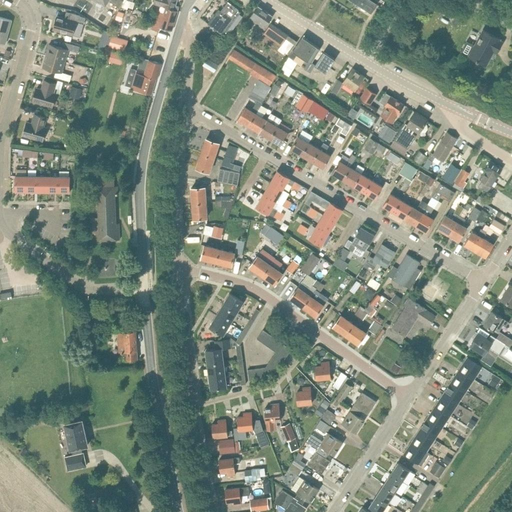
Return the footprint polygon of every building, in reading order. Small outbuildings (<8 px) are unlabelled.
[(90,0),(97,0),(105,5),(106,5),(108,1),(119,8),(122,0),(90,0)] [(133,2),(133,0),(126,0),(125,0),(123,0),(122,8),(133,11),(135,3),(133,2)] [(175,6),(177,0),(154,0),(153,4),(157,5),(158,4),(178,11),(179,7),(175,6)] [(375,0),(359,0),(357,4),(371,14),(379,2),(375,0)] [(224,35),(240,12),(238,10),(228,2),(221,12),(219,10),(208,24),(224,35)] [(172,31),(178,11),(158,4),(157,5),(161,6),(159,12),(156,22),(153,22),(151,29),(159,31),(160,27),(172,31)] [(264,29),(273,17),(258,6),(249,18),(264,29)] [(57,16),(53,30),(72,35),(80,37),(84,24),(78,23),(78,22),(79,17),(80,16),(70,13),(68,20),(57,16)] [(0,42),(5,44),(12,21),(0,17),(0,42)] [(141,19),(140,27),(150,27),(151,20),(141,19)] [(290,52),(297,43),(288,37),(288,35),(271,23),(264,34),(282,45),(278,50),(285,55),(288,51),(290,52)] [(499,48),(503,42),(500,40),(501,39),(483,30),(469,56),(479,61),(487,65),(497,46),(499,48)] [(112,36),(109,46),(125,52),(129,41),(112,36)] [(315,64),(312,62),(320,49),(302,37),(289,56),(280,71),(289,77),(298,62),(305,66),(304,68),(310,72),(315,65),(326,73),(335,60),(324,52),(315,64)] [(78,53),(80,47),(64,43),(63,48),(49,45),(46,56),(65,61),(68,50),(74,52),(78,53)] [(270,86),(276,76),(234,49),(229,59),(250,72),(250,73),(270,86)] [(70,81),(71,75),(62,73),(65,61),(46,56),(43,68),(56,71),(54,77),(64,80),(70,81)] [(215,72),(219,65),(207,58),(203,65),(215,72)] [(157,80),(162,64),(152,61),(149,60),(145,72),(138,69),(132,89),(151,95),(156,79),(157,80)] [(353,68),(343,82),(344,83),(355,91),(365,77),(353,68)] [(249,126),(261,105),(272,87),(270,86),(259,79),(249,97),(257,102),(252,111),(245,107),(238,120),(249,126)] [(338,79),(331,89),(337,93),(344,83),(343,82),(338,79)] [(276,96),(280,88),(282,83),(278,80),(275,84),(271,93),(276,96)] [(54,93),(56,84),(44,81),(42,87),(43,87),(42,90),(37,88),(33,102),(52,107),(56,94),(54,93)] [(371,105),(378,95),(367,87),(361,98),(371,105)] [(299,91),(293,100),(298,103),(296,106),(307,112),(314,100),(303,94),(299,91)] [(391,97),(386,94),(381,102),(386,105),(385,105),(386,106),(380,115),(393,123),(399,113),(405,105),(391,96),(391,97)] [(260,133),(267,120),(263,118),(268,109),(261,105),(249,126),(260,133)] [(353,109),(349,114),(354,118),(358,112),(353,109)] [(425,124),(427,120),(416,112),(407,125),(405,123),(402,128),(403,128),(395,140),(408,149),(416,136),(412,133),(415,130),(421,134),(425,133),(428,130),(427,125),(425,124)] [(270,139),(278,126),(282,120),(271,113),(267,120),(260,133),(270,139)] [(44,127),(47,118),(34,115),(33,121),(32,124),(27,122),(23,136),(43,141),(47,128),(44,127)] [(346,135),(352,126),(339,118),(336,124),(343,128),(341,132),(346,135)] [(340,128),(335,125),(332,130),(336,133),(340,128)] [(281,146),(289,133),(278,126),(270,139),(281,146)] [(389,128),(383,138),(390,143),(396,132),(389,128)] [(314,141),(318,135),(309,129),(305,135),(314,141)] [(443,161),(458,139),(447,132),(435,151),(433,155),(431,154),(430,156),(428,158),(432,161),(436,156),(443,161)] [(302,155),(309,143),(298,136),(291,149),(302,155)] [(374,154),(379,144),(371,138),(365,148),(374,154)] [(214,158),(216,152),(219,143),(207,139),(202,153),(214,158)] [(313,162),(320,149),(309,143),(302,155),(313,162)] [(324,168),(329,160),(331,156),(325,152),(329,146),(324,143),(320,149),(313,162),(324,168)] [(381,153),(384,147),(379,144),(376,150),(381,153)] [(233,163),(235,157),(238,148),(229,145),(226,154),(224,160),(230,162),(233,163)] [(401,166),(405,160),(391,151),(388,156),(398,162),(397,163),(401,166)] [(209,172),(214,158),(202,153),(197,168),(209,172)] [(222,166),(241,172),(243,166),(233,163),(230,162),(226,161),(224,160),(222,165),(222,166)] [(343,180),(351,167),(340,161),(332,173),(343,180)] [(492,186),(498,177),(497,177),(503,168),(491,161),(480,179),(483,181),(479,187),(487,192),(491,186),(492,186)] [(412,177),(417,170),(406,162),(399,174),(405,177),(407,174),(412,177)] [(354,186),(361,174),(364,169),(358,165),(355,170),(351,167),(343,180),(354,186)] [(218,181),(238,185),(240,173),(220,169),(218,181)] [(470,173),(464,169),(463,170),(462,170),(457,177),(458,178),(455,182),(464,188),(467,183),(465,181),(470,173)] [(277,171),(270,183),(283,190),(287,183),(292,186),(295,182),(289,179),(290,178),(277,171)] [(425,182),(429,176),(422,172),(418,178),(425,182)] [(365,193),(372,180),(361,174),(354,186),(365,193)] [(26,192),(27,176),(16,176),(15,191),(26,192)] [(37,192),(38,176),(27,176),(26,192),(37,192)] [(48,192),(48,176),(38,176),(37,192),(48,192)] [(59,192),(59,176),(48,176),(48,192),(59,192)] [(70,192),(70,176),(59,176),(59,192),(70,192)] [(115,186),(114,176),(97,177),(97,187),(94,187),(95,196),(98,196),(99,225),(96,225),(97,241),(120,240),(119,224),(116,224),(115,195),(118,195),(118,186),(115,186)] [(431,186),(435,180),(430,177),(426,183),(431,186)] [(376,199),(381,191),(383,187),(372,180),(365,193),(376,199)] [(292,186),(291,188),(298,192),(300,189),(301,186),(295,182),(292,186)] [(288,193),(283,190),(270,183),(263,194),(276,202),(281,205),(285,198),(288,193)] [(435,193),(433,197),(438,201),(441,196),(449,201),(454,193),(441,184),(435,193)] [(193,203),(206,202),(205,187),(192,188),(193,203)] [(222,201),(221,190),(214,191),(214,197),(215,197),(216,202),(222,201)] [(330,202),(311,191),(304,203),(309,206),(312,201),(327,209),(330,202)] [(394,213),(401,200),(390,193),(383,206),(394,213)] [(263,194),(256,206),(269,214),(274,217),(277,210),(272,207),(276,202),(263,194)] [(493,194),(488,202),(497,208),(502,200),(493,194)] [(288,209),(291,203),(285,198),(281,205),(288,209)] [(405,219),(412,206),(401,200),(394,213),(405,219)] [(416,225),(428,204),(422,201),(417,209),(412,206),(405,219),(416,225)] [(194,219),(207,218),(206,202),(193,203),(194,219)] [(336,222),(343,210),(330,202),(327,209),(323,214),(336,222)] [(429,216),(434,208),(428,204),(416,225),(427,232),(434,219),(429,216)] [(464,208),(459,217),(463,219),(468,212),(471,206),(467,204),(464,208)] [(460,205),(454,214),(459,217),(464,208),(460,205)] [(314,218),(318,212),(311,208),(308,214),(314,218)] [(475,221),(476,219),(481,211),(475,208),(469,218),(475,221)] [(277,210),(274,217),(281,221),(284,215),(277,210)] [(488,213),(482,210),(481,211),(476,219),(482,223),(488,213)] [(329,233),(336,222),(323,214),(316,226),(329,233)] [(445,216),(437,229),(448,236),(459,217),(454,214),(450,219),(445,216)] [(459,217),(448,236),(459,242),(467,229),(462,226),(465,220),(463,219),(459,217)] [(489,227),(493,230),(500,234),(504,227),(505,226),(494,220),(494,219),(493,220),(489,227)] [(267,224),(261,232),(266,235),(266,236),(278,244),(284,236),(272,227),(271,227),(267,224)] [(304,235),(308,229),(301,225),(298,231),(304,235)] [(489,227),(487,225),(486,225),(483,230),(481,229),(478,235),(472,231),(464,245),(475,251),(483,238),(486,232),(489,227)] [(215,226),(213,233),(221,235),(223,228),(215,226)] [(322,245),(329,233),(316,226),(309,238),(322,245)] [(360,256),(362,255),(374,235),(361,228),(348,249),(360,256)] [(233,241),(235,234),(223,232),(221,238),(233,241)] [(483,238),(475,251),(486,258),(496,240),(492,238),(489,241),(483,238)] [(295,242),(292,248),(303,253),(305,247),(295,242)] [(273,249),(281,255),(284,251),(276,245),(273,249)] [(369,256),(363,266),(368,269),(369,266),(374,269),(378,262),(381,265),(386,267),(395,252),(382,245),(374,258),(369,256)] [(217,262),(220,249),(205,246),(202,258),(217,262)] [(343,248),(333,264),(345,271),(349,264),(345,261),(350,252),(343,248)] [(232,266),(235,253),(220,249),(217,262),(232,266)] [(309,275),(321,259),(312,253),(301,269),(306,273),(309,275)] [(392,278),(392,279),(406,287),(410,290),(421,271),(419,269),(417,268),(420,263),(419,262),(406,255),(398,269),(392,278)] [(263,276),(270,265),(258,256),(250,267),(263,276)] [(270,265),(263,276),(275,285),(283,274),(277,269),(276,269),(280,263),(274,259),(270,265)] [(293,260),(287,269),(292,273),(299,264),(293,260)] [(296,290),(291,298),(303,307),(311,296),(316,288),(316,289),(321,283),(317,280),(311,287),(303,281),(298,287),(296,290)] [(354,294),(361,284),(357,281),(350,290),(354,294)] [(320,292),(325,286),(321,283),(316,289),(320,292)] [(511,285),(510,284),(501,298),(511,305),(511,285)] [(6,299),(17,296),(15,291),(4,294),(6,299)] [(237,313),(243,301),(230,293),(224,305),(237,313)] [(382,302),(385,299),(378,293),(370,303),(374,306),(378,300),(380,301),(380,300),(382,302)] [(316,316),(322,308),(324,305),(311,296),(303,307),(316,316)] [(429,326),(435,316),(425,310),(426,309),(409,298),(405,304),(407,305),(393,327),(405,336),(417,318),(429,326)] [(391,309),(394,305),(387,301),(385,305),(391,309)] [(374,309),(375,307),(370,303),(366,309),(365,308),(359,317),(363,320),(367,315),(369,316),(369,315),(372,317),(377,311),(374,309)] [(230,324),(237,313),(224,305),(217,316),(230,324)] [(359,317),(365,308),(363,306),(360,309),(359,308),(355,314),(359,317)] [(253,323),(260,311),(256,309),(249,320),(253,323)] [(492,311),(484,324),(493,330),(494,329),(499,332),(504,325),(506,326),(509,321),(501,316),(492,311)] [(346,335),(354,324),(341,315),(333,326),(346,335)] [(223,335),(230,324),(217,316),(210,327),(223,335)] [(381,324),(384,320),(377,316),(375,320),(381,324)] [(247,334),(253,323),(249,320),(243,331),(247,334)] [(375,334),(381,325),(374,321),(369,330),(375,334)] [(359,344),(366,333),(354,324),(346,335),(359,344)] [(378,343),(386,331),(383,329),(375,341),(378,343)] [(268,333),(263,330),(257,339),(262,342),(268,333)] [(138,359),(136,331),(118,332),(119,343),(119,352),(126,351),(126,360),(128,360),(138,359)] [(240,345),(240,344),(247,334),(243,331),(236,342),(240,345)] [(509,347),(511,343),(511,339),(500,332),(496,338),(496,339),(505,344),(509,347)] [(262,342),(266,346),(273,337),(268,333),(262,342)] [(488,340),(478,333),(470,346),(484,355),(489,348),(498,354),(505,344),(496,339),(496,338),(491,335),(488,340)] [(88,346),(97,344),(95,334),(86,335),(88,346)] [(266,346),(271,349),(278,340),(273,337),(266,346)] [(208,363),(223,361),(222,349),(231,348),(231,347),(230,343),(230,340),(216,342),(217,349),(206,350),(208,363)] [(279,348),(282,344),(278,340),(271,349),(276,353),(279,348)] [(240,346),(240,345),(236,342),(230,343),(231,347),(236,346),(236,347),(238,359),(242,359),(240,346)] [(288,354),(291,350),(282,344),(279,348),(288,354)] [(276,353),(285,359),(288,354),(279,348),(276,353)] [(276,353),(272,358),(282,364),(285,359),(276,353)] [(272,358),(269,363),(278,369),(282,364),(272,358)] [(473,380),(482,367),(467,358),(459,370),(473,380)] [(210,376),(225,374),(223,361),(208,363),(210,376)] [(317,380),(331,379),(329,362),(321,363),(322,366),(315,367),(317,380)] [(265,368),(272,378),(278,369),(269,363),(265,368)] [(397,374),(401,367),(395,363),(391,370),(397,374)] [(265,368),(259,368),(261,380),(272,378),(265,368)] [(466,392),(473,380),(459,370),(451,382),(466,392)] [(336,381),(333,386),(338,389),(347,377),(347,376),(342,372),(339,376),(336,381)] [(211,389),(227,387),(225,374),(210,376),(211,389)] [(348,395),(353,387),(351,386),(354,381),(349,378),(346,382),(336,397),(341,401),(343,402),(347,405),(349,401),(345,398),(348,395)] [(458,404),(466,392),(451,382),(443,394),(458,404)] [(298,405),(312,403),(311,387),(303,388),(303,391),(297,392),(298,405)] [(485,404),(490,397),(481,391),(477,399),(485,404)] [(368,415),(376,402),(362,393),(357,401),(354,405),(352,408),(361,414),(363,411),(368,415)] [(450,416),(458,404),(443,394),(435,406),(450,416)] [(267,430),(277,429),(277,422),(281,421),(281,420),(279,404),(271,405),(271,408),(265,409),(266,422),(267,430)] [(442,428),(450,416),(435,406),(428,418),(442,428)] [(356,433),(364,420),(359,417),(361,414),(352,408),(342,423),(348,427),(356,433)] [(329,426),(336,415),(327,409),(320,420),(329,426)] [(239,428),(234,428),(235,442),(238,442),(238,437),(240,437),(240,439),(246,439),(246,431),(253,430),(256,434),(264,431),(260,420),(252,420),(251,413),(244,414),(244,417),(238,418),(239,428)] [(434,440),(442,428),(428,418),(420,430),(434,440)] [(83,454),(81,447),(88,446),(82,420),(65,424),(71,449),(72,449),(73,456),(65,458),(68,470),(86,466),(84,454),(83,454)] [(227,431),(226,420),(218,420),(218,424),(212,424),(214,438),(228,437),(228,436),(232,436),(232,431),(227,431)] [(326,433),(326,432),(329,426),(320,420),(316,427),(326,433)] [(299,449),(296,438),(290,423),(281,427),(287,442),(288,441),(292,452),(299,449)] [(262,449),(270,446),(264,430),(264,431),(256,434),(262,449)] [(426,452),(434,440),(420,430),(412,442),(426,452)] [(328,433),(322,441),(311,434),(306,441),(318,449),(328,455),(330,452),(334,455),(343,443),(328,433)] [(234,439),(220,441),(221,453),(235,451),(234,439)] [(422,465),(429,454),(426,452),(412,442),(404,455),(418,464),(419,463),(422,465)] [(322,474),(330,461),(326,458),(328,455),(318,449),(316,452),(307,464),(322,474)] [(299,453),(292,464),(302,470),(306,464),(300,460),(303,456),(299,453)] [(236,475),(235,465),(234,464),(240,463),(240,457),(234,458),(219,460),(221,473),(227,473),(227,476),(236,475)] [(439,477),(446,468),(436,461),(430,471),(439,477)] [(377,462),(371,474),(380,479),(386,467),(377,462)] [(402,481),(409,470),(398,463),(391,474),(402,481)] [(299,475),(302,470),(292,464),(289,469),(299,475)] [(246,481),(261,479),(260,477),(265,476),(264,468),(260,469),(245,471),(246,481)] [(395,492),(402,481),(391,474),(384,485),(395,492)] [(311,502),(319,490),(305,480),(296,493),(298,494),(296,497),(304,502),(306,499),(311,502)] [(428,486),(422,482),(417,490),(423,494),(427,497),(435,486),(430,483),(428,486)] [(388,503),(395,492),(384,485),(377,496),(388,503)] [(242,504),(241,496),(250,495),(249,487),(239,488),(225,490),(227,503),(233,502),(233,505),(242,504)] [(295,498),(283,490),(275,502),(286,509),(284,511),(285,511),(304,511),(307,508),(302,505),(304,502),(296,497),(295,498)] [(377,511),(382,511),(388,503),(377,496),(370,507),(377,511)] [(273,509),(272,498),(268,498),(250,500),(252,511),(269,510),(269,509),(273,509)] [(421,498),(416,505),(420,508),(425,501),(421,498)] [(388,511),(391,511),(395,505),(391,503),(386,510),(388,511)]
